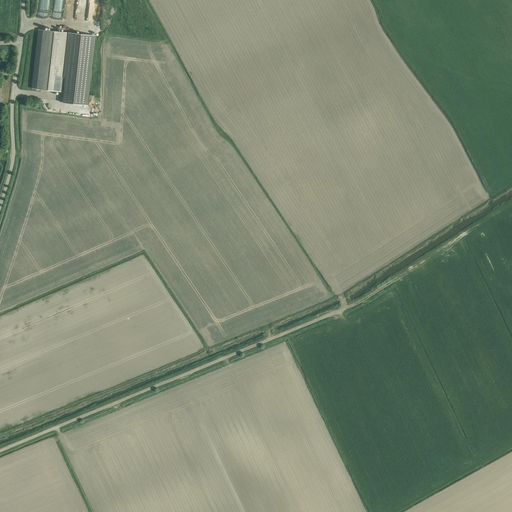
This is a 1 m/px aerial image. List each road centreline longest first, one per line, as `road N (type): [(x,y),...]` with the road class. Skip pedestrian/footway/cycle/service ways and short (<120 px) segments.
road 1 (track): [(392,281),(355,304),(0,451)]
road 2 (unclassified): [(0,206),(12,158),(23,0)]
